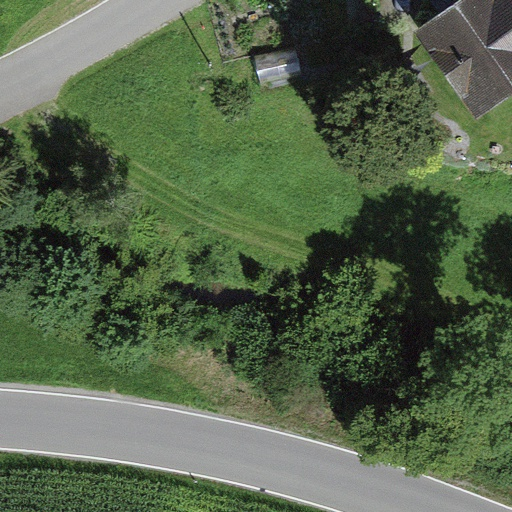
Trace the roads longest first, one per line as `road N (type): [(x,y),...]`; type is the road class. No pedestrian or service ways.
road 1 (track): [(511,328),(166,184),(109,133),(59,54)]
road 2 (unclassified): [(0,422),(91,425),(270,459),(435,511)]
road 3 (unclassified): [(147,0),(0,85)]
